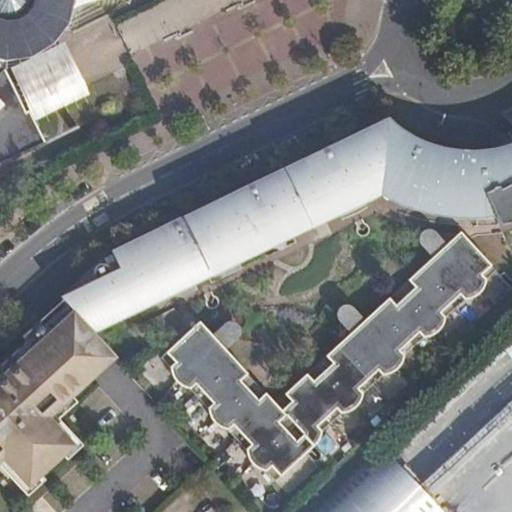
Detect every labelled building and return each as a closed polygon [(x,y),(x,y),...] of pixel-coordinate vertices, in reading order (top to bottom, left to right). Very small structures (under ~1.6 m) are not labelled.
[(0,0),(0,160),(1,160),(2,160),(5,159),(7,158),(8,155),(8,153),(8,151),(7,148),(13,145),(16,153),(44,140),(28,110),(25,112),(4,69),(3,61),(4,61),(30,57),(52,44),(68,23),(72,0),(0,0)] [(272,37),(288,60),(332,29),(316,6),(272,37)] [(63,42),(9,68),(35,121),(89,95),(63,42)] [(184,279),(186,283),(213,270),(211,266),(259,242),(263,249),(289,236),(286,229),(335,206),(337,210),(363,197),(361,193),(384,182),(388,189),(392,192),(400,196),(408,199),(432,206),(455,209),(471,210),(490,208),(498,223),(511,216),(511,181),(506,168),(503,165),(500,164),(498,163),(496,163),(492,162),(487,164),(483,159),(480,157),(473,154),(466,154),(449,153),(432,149),(421,145),(410,140),(399,133),(386,122),(101,260),(82,277),(85,284),(59,296),(72,310),(93,334),(120,310),(184,279)] [(511,146),(508,148),(497,151),(506,168),(511,181),(511,146)] [(486,154),(473,154),(480,157),(483,159),(487,164),(492,162),(496,163),(498,163),(500,164),(503,165),(506,168),(497,151),(486,154)] [(363,197),(337,210),(339,215),(365,202),(363,197)] [(498,224),(511,221),(511,216),(498,223),(498,224)] [(460,232),(444,246),(434,256),(362,322),(352,332),(275,403),(223,347),(213,337),(199,321),(192,328),(274,417),(467,239),(460,232)] [(434,256),(444,246),(433,235),(431,232),(425,232),(423,233),(422,236),(421,241),(434,256)] [(289,236),(263,249),(264,251),(291,238),(289,236)] [(495,271),(467,239),(274,417),(192,328),(160,357),(170,367),(170,371),(173,377),(175,381),(179,385),(184,388),(189,389),(208,409),(209,416),(215,424),(219,427),(227,430),(246,449),(246,452),(248,458),(251,463),(255,467),(260,470),(266,471),(275,481),(314,446),(319,439),(321,435),(322,430),(340,413),(347,412),(355,408),(357,406),(360,400),(362,393),(381,375),(386,375),(396,370),(399,367),(401,362),(404,355),(423,337),(431,335),(435,333),(441,327),(443,323),(445,318),(464,300),(473,297),(478,295),(481,291),(484,287),(486,280),(495,271)] [(213,270),(186,283),(189,288),(215,275),(213,270)] [(352,332),(362,322),(351,309),(346,308),(343,308),(340,312),(339,316),(340,319),(352,332)] [(58,426),(55,430),(46,419),(114,357),(93,334),(72,310),(50,330),(45,324),(0,365),(0,462),(6,456),(15,466),(12,469),(28,487),(75,444),(58,426)] [(226,326),(213,337),(223,347),(235,337),(236,335),(237,329),(236,327),(231,324),(228,325),(226,326)] [(441,511),(381,448),(312,511),(441,511)]
